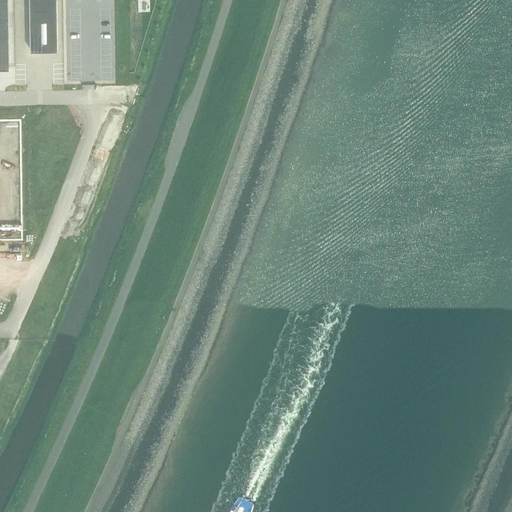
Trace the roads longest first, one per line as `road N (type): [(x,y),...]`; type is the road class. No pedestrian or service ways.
road 1 (unclassified): [(26,511),(142,244),(227,0)]
road 2 (unclassified): [(94,98),(94,121),(13,320),(0,329)]
